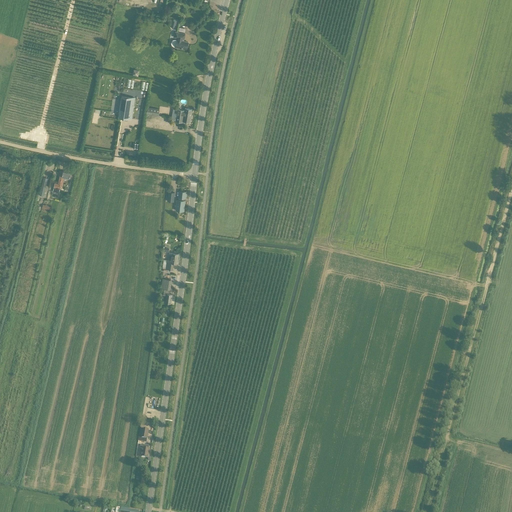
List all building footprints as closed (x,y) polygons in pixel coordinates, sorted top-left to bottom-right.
[(176,47),(186,50),(187,46),(188,42),(182,41),(182,39),(184,39),(185,34),(175,32),(174,37),(178,38),(177,40),(176,43),(176,47)] [(135,98),(121,96),(118,117),(132,119),(135,98)] [(147,107),(146,113),(158,115),(159,109),(147,107)] [(184,122),(185,121),(190,122),(193,109),(185,108),(185,110),(178,109),(176,121),(184,122)] [(59,192),(60,186),(62,186),(64,177),(70,178),(71,173),(59,170),(58,175),(60,175),(58,184),(55,183),(53,191),(59,192)] [(186,192),(179,191),(178,200),(177,200),(176,210),(184,211),(185,198),(186,198),(186,192)] [(177,264),(178,254),(169,253),(168,259),(166,259),(166,263),(163,262),(163,267),(164,267),(164,269),(165,269),(165,272),(171,273),(171,270),(173,270),(174,263),(177,264)] [(161,288),(170,289),(172,280),(163,278),(161,288)] [(163,295),(166,296),(165,303),(171,303),(172,294),(169,294),(170,290),(164,289),(163,295)] [(149,430),(140,429),(139,438),(138,441),(147,442),(147,439),(149,430)] [(149,450),(149,446),(141,445),(140,449),(143,449),(141,457),(148,458),(148,460),(151,460),(151,457),(149,457),(150,450),(149,450)]
